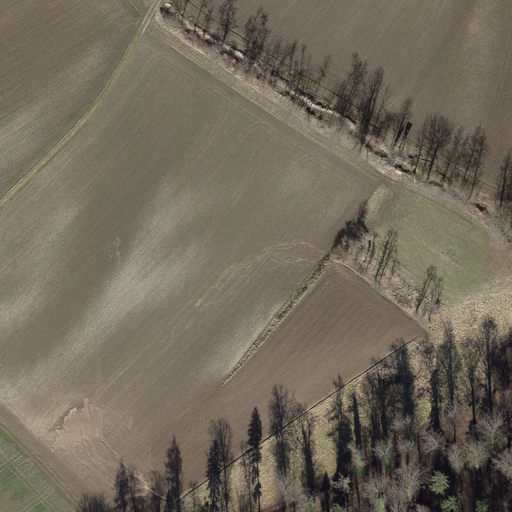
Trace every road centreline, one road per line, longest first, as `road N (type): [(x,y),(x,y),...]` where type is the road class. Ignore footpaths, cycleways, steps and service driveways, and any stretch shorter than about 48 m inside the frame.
road 1 (track): [(0,199),(92,105),(155,0)]
road 2 (track): [(433,426),(251,511)]
